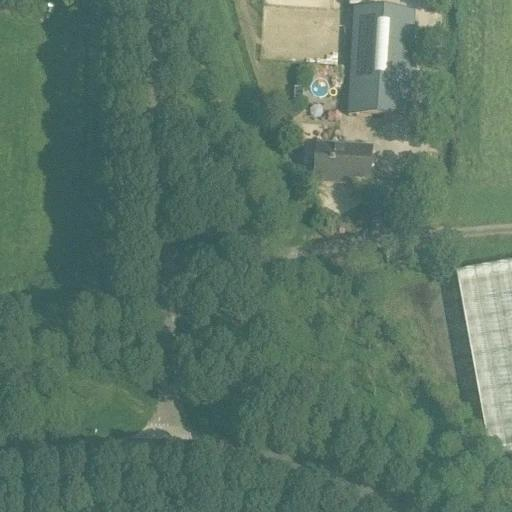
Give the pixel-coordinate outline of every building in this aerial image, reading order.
[(408,122),(415,16),(355,12),(348,118),(408,122)] [(291,90),(291,100),(301,100),(301,90),(291,90)] [(370,182),(372,152),(318,149),(315,185),(341,186),(342,180),(370,182)] [(422,159),(404,172),(412,184),(431,171),(422,159)] [(511,269),(458,279),(490,457),(511,453),(511,269)]
